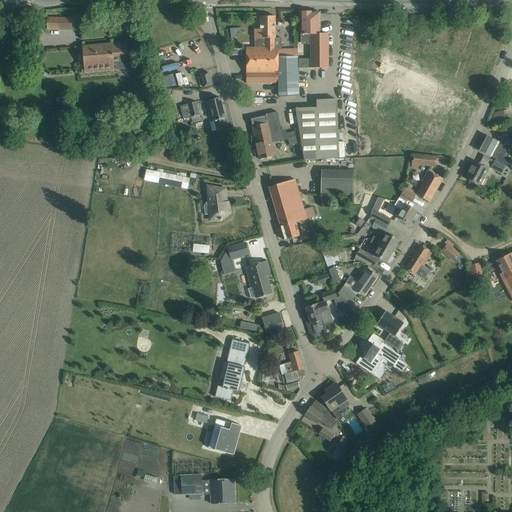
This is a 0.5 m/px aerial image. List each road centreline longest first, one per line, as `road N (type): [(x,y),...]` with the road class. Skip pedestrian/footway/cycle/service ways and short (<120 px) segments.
road 1 (unclassified): [(326,366),(301,334),(204,0)]
road 2 (unclassified): [(326,366),(461,160),(511,48)]
road 3 (unclassified): [(265,511),(267,460),(326,366)]
